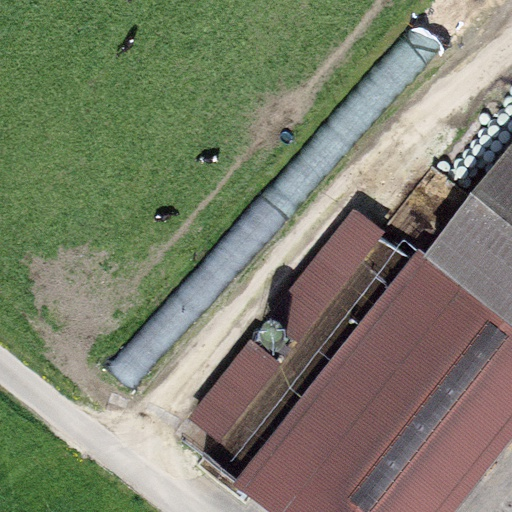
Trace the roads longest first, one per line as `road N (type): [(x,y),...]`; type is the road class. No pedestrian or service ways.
road 1 (track): [(511,53),(371,168),(118,459)]
road 2 (residential): [(0,366),(185,511)]
